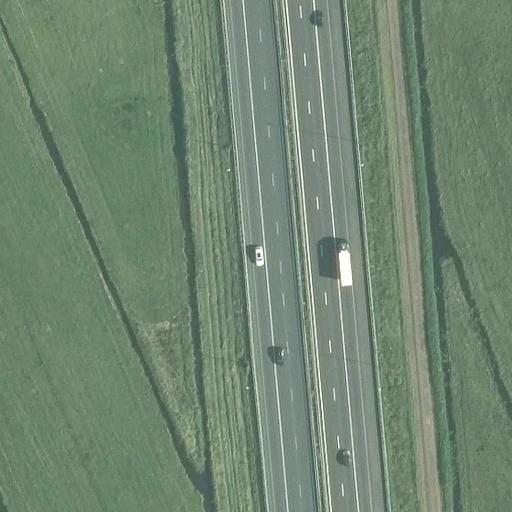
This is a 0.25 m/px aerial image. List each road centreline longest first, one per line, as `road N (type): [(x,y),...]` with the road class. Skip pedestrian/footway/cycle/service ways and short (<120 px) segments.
road 1 (motorway): [(249,0),(294,511)]
road 2 (motorway): [(351,511),(306,0)]
